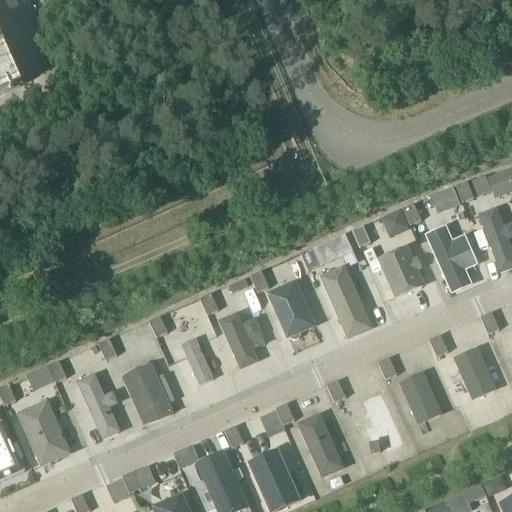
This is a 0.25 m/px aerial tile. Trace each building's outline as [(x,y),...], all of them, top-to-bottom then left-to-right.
[(98,16),(103,42),(116,40),(111,13),(98,16)] [(0,98),(22,89),(0,39),(0,98)] [(511,193),(511,179),(510,173),(490,180),(497,199),(511,193)] [(466,184),(455,188),(461,206),(473,201),(466,184)] [(413,206),(402,211),(409,229),(420,224),(413,206)] [(511,263),(497,214),(476,220),(493,281),(511,275),(511,263)] [(362,229),(351,234),(359,251),(370,246),(362,229)] [(429,239),(426,240),(450,296),(468,288),(460,269),(471,264),(460,239),(449,244),(444,232),(429,239)] [(322,247),(311,252),(319,269),(319,270),(330,265),(322,247)] [(375,265),(393,308),(425,294),(406,251),(375,265)] [(311,252),(300,257),(307,274),(319,269),(311,252)] [(342,269),(316,281),(345,345),(371,334),(342,269)] [(261,274),(249,279),(257,296),(268,291),(261,274)] [(247,289),(244,281),(229,288),(233,295),(247,289)] [(293,285),(264,298),(286,347),(315,334),(293,285)] [(206,319),(218,314),(210,297),(199,302),(206,319)] [(481,320),(480,321),(487,338),(498,333),(491,316),(488,317),(487,318),(481,320)] [(235,317),(216,325),(239,379),(258,371),(235,317)] [(159,319),(148,324),(156,341),(167,336),(159,319)] [(440,339),(428,344),(436,361),(447,356),(440,339)] [(97,347),(105,364),(116,359),(109,342),(97,347)] [(201,343),(174,353),(191,398),(218,389),(201,343)] [(511,382),(511,344),(498,350),(511,382)] [(476,351),(453,361),(471,402),(494,392),(476,351)] [(377,366),(385,383),(396,378),(388,361),(377,366)] [(58,364),(47,369),(55,386),(66,381),(58,364)] [(153,369),(120,383),(141,433),(174,419),(153,369)] [(421,376),(399,386),(417,427),(439,417),(421,376)] [(92,378),(73,386),(98,450),(118,442),(92,378)] [(337,384),(326,389),(334,406),(345,401),(337,384)] [(8,387),(0,390),(0,400),(4,409),(15,404),(8,387)] [(391,424),(381,402),(366,409),(390,465),(406,459),(395,433),(404,430),(399,420),(391,424)] [(43,407),(14,419),(38,478),(67,466),(43,407)] [(286,407),(275,412),(282,429),(294,424),(286,407)] [(283,433),(274,413),(257,421),(266,441),(283,433)] [(322,480),(349,468),(326,417),(299,429),(322,480)] [(2,426),(0,427),(0,485),(23,475),(18,463),(22,460),(16,447),(12,449),(2,426)] [(243,447),(235,429),(224,434),(224,435),(231,452),(243,447)] [(362,437),(359,430),(346,435),(364,477),(377,471),(366,447),(374,444),(369,434),(362,437)] [(293,508),(323,495),(296,435),(266,448),(293,508)] [(172,456),(180,472),(200,463),(193,448),(185,452),(184,451),(172,456)] [(240,511),(244,510),(222,460),(194,471),(212,511),(240,511)] [(266,481),(261,470),(248,476),(263,511),(279,511),(269,488),(276,485),(273,478),(266,481)] [(133,475),(121,480),(129,497),(140,492),(133,475)] [(489,499),(494,497),(489,485),(484,487),(489,499)] [(198,505),(190,488),(175,495),(182,511),(211,511),(207,502),(198,505)] [(480,488),(463,496),(468,507),(485,499),(480,488)] [(87,511),(81,498),(70,503),(74,511),(87,511)] [(511,511),(511,501),(500,507),(501,511),(511,511)]
